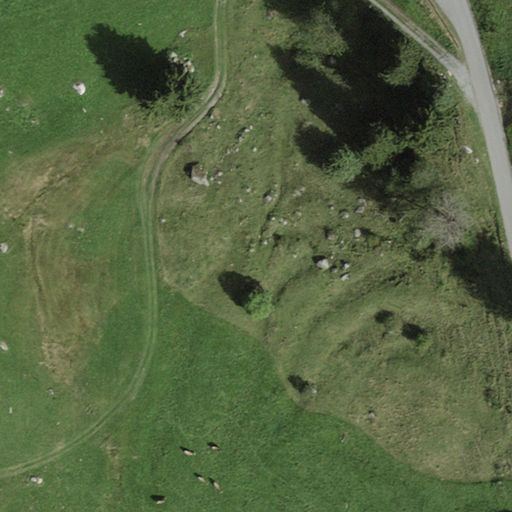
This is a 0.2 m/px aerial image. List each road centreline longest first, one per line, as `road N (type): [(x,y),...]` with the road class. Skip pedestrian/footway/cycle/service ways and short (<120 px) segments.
road 1 (track): [(233,0),(216,98),(158,171),(137,374),(50,456)]
road 2 (unclassified): [(450,0),(511,230)]
road 3 (track): [(480,92),(373,0)]
